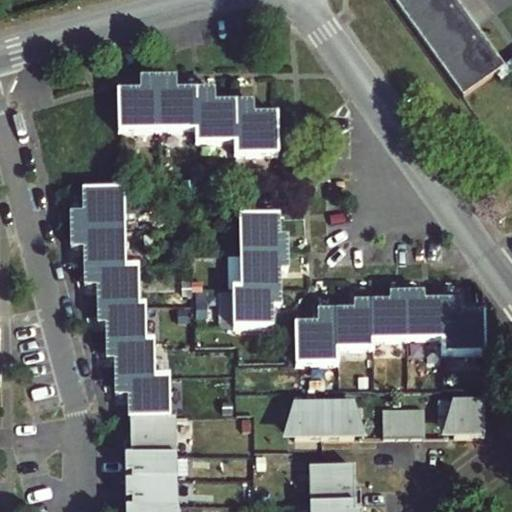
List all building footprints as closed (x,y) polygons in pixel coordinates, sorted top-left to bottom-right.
[(391,0),(464,101),(506,71),(455,0),(391,0)] [(157,135),(156,84),(141,85),(141,97),(119,97),(120,136),(157,135)] [(173,97),(173,84),(156,84),(157,135),(196,134),(195,96),(173,97)] [(195,96),(196,134),(196,146),(234,146),(233,108),(212,108),(212,96),(195,96)] [(120,136),(119,97),(103,97),(103,106),(83,106),(83,143),(120,143),(120,136)] [(250,107),(233,108),(234,146),(234,159),(275,159),(275,120),(250,120),(250,107)] [(71,219),(72,235),(120,234),(119,195),(84,196),(84,218),(71,219)] [(285,242),(276,242),(276,221),(240,222),(240,259),(285,258),(285,242)] [(84,250),(85,273),(120,272),(120,234),(72,235),(73,251),(84,250)] [(240,259),(240,293),(277,292),(277,274),(285,273),(285,258),(240,259)] [(134,272),(120,272),(85,273),(86,290),(98,290),(98,312),(134,311),(134,272)] [(240,293),(232,293),(233,331),(270,330),(270,309),(277,309),(277,292),(240,293)] [(372,345),(408,344),(407,299),(391,300),(391,307),(371,308),(372,345)] [(441,343),(440,306),(420,307),(420,299),(407,299),(408,344),(441,343)] [(457,306),(440,306),(441,343),(441,358),(483,357),(483,320),(458,320),(457,306)] [(336,317),(336,353),(372,353),(372,345),(371,308),(356,308),(356,317),(336,317)] [(142,310),(134,311),(98,312),(99,328),(106,327),(107,347),(142,345),(142,310)] [(318,330),(296,331),(297,369),(337,367),(336,353),(336,317),(318,318),(318,330)] [(116,382),(152,381),(151,345),(142,345),(107,347),(107,361),(115,361),(116,382)] [(167,381),(152,381),(116,382),(116,399),(128,398),(129,422),(168,421),(167,381)] [(360,406),(300,407),(290,440),(374,437),(360,406)] [(457,406),(449,438),(493,436),(492,406),(457,406)] [(434,409),(387,410),(387,437),(434,436),(434,409)] [(168,421),(129,422),(129,445),(123,445),(124,459),(169,458),(168,421)] [(169,458),(124,459),(124,478),(130,477),(130,485),(169,484),(169,458)] [(355,469),(310,470),(311,509),(356,508),(362,508),(362,492),(355,492),(355,469)] [(130,485),(124,485),(125,503),(131,503),(131,511),(170,511),(169,484),(130,485)]
